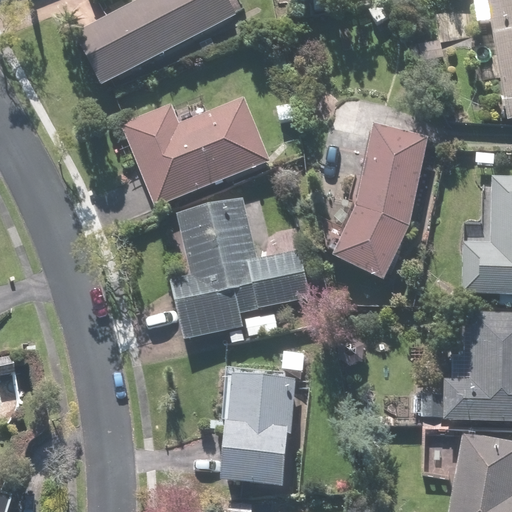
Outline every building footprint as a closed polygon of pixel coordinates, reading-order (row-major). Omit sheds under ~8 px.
[(147,0),(78,36),(105,88),(241,18),(231,0),(147,0)] [(511,0),(488,0),(510,125),(511,124),(511,0)] [(123,128),(158,211),(273,164),(246,100),(182,127),(173,107),(123,128)] [(387,283),(411,228),(431,142),(377,130),(359,212),(338,261),(387,283)] [(465,248),(465,298),(511,297),(511,180),(493,180),(493,248),(465,248)] [(245,200),(177,215),(191,278),(174,282),(188,343),(246,330),(242,316),(314,300),(303,252),(259,262),(245,200)] [(457,381),(456,421),(511,422),(511,313),(484,313),(483,381),(457,381)] [(387,410),(365,458),(415,481),(441,422),(460,339),(405,327),(387,410)] [(286,350),(284,374),(309,376),(311,353),(286,350)] [(237,376),(226,484),(288,490),(298,382),(237,376)] [(511,511),(511,442),(464,435),(450,511),(511,511)] [(0,511),(6,511),(12,498),(0,493),(0,511)]
